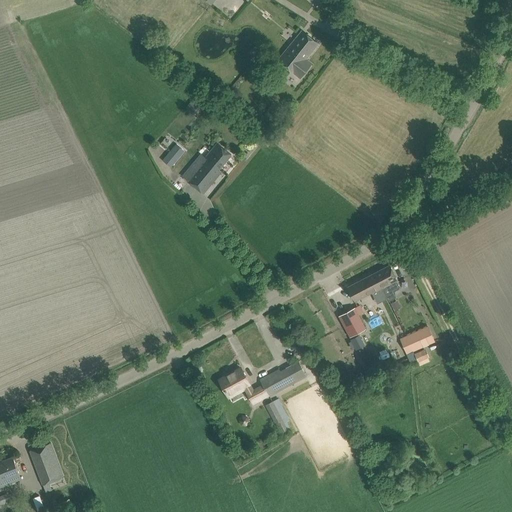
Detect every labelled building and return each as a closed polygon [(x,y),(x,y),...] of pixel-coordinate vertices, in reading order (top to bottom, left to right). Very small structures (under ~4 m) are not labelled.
[(304,62),(319,43),(302,30),(279,60),(300,77),(309,66),(304,62)] [(186,107),(193,113),(206,99),(199,92),(186,107)] [(206,157),(219,169),(231,154),(217,142),(206,157)] [(163,160),(171,167),(185,151),(176,143),(163,160)] [(183,176),(204,193),(222,171),(219,169),(206,157),(201,153),(183,176)] [(390,264),(375,272),(382,288),(383,288),(387,296),(395,292),(395,290),(400,288),(400,285),(398,282),(399,281),(390,264)] [(382,288),(375,272),(348,287),(355,300),(372,292),(373,293),(382,288)] [(355,307),(339,316),(350,336),(366,328),(355,307)] [(428,326),(401,338),(407,352),(412,350),(413,352),(429,344),(435,341),(428,326)] [(359,334),(351,339),(352,340),(356,347),(357,349),(365,345),(359,334)] [(415,352),(420,365),(431,360),(426,347),(415,352)] [(269,394),(306,374),(298,359),(291,363),(292,365),(281,371),(280,369),(261,379),(264,385),(253,390),(241,367),(220,379),(229,395),(245,386),(253,402),(269,393),(269,394)] [(280,433),(290,428),(287,421),(290,420),(279,397),(265,403),(280,433)] [(64,476),(51,442),(31,450),(43,484),(64,476)] [(13,457),(0,461),(0,486),(22,478),(17,466),(13,457)] [(33,497),(38,511),(45,508),(40,494),(33,497)]
